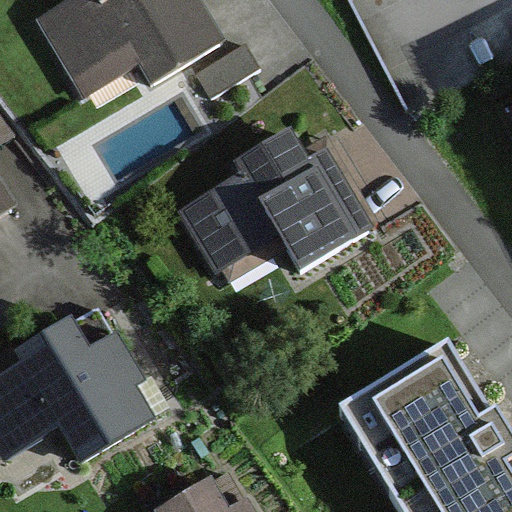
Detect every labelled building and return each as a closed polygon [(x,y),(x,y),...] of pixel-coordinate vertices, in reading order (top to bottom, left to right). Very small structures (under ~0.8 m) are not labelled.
[(229,51),(201,0),(61,0),(37,15),(85,100),(142,69),(158,93),(229,51)] [(0,148),(12,139),(0,120),(0,227),(17,218),(0,186),(0,148)] [(297,134),(184,200),(227,287),(286,258),(303,284),(382,243),(297,134)] [(106,315),(0,373),(0,466),(58,435),(81,473),(174,417),(106,315)] [(511,511),(511,465),(447,359),(348,419),(405,511),(511,511)] [(261,511),(235,468),(163,511),(261,511)]
